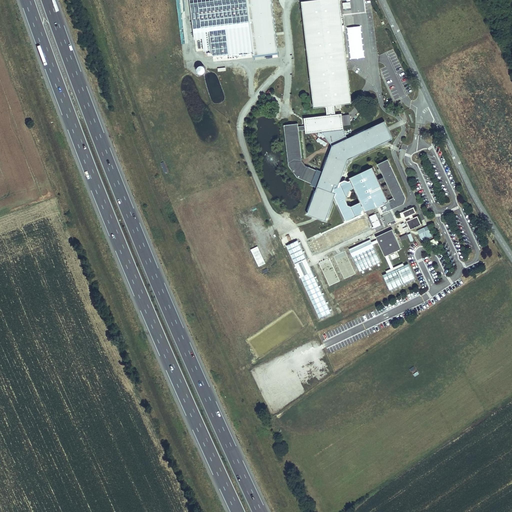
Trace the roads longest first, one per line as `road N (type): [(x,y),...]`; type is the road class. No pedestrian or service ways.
road 1 (motorway): [(259,511),(141,246),(48,0)]
road 2 (motorway): [(27,0),(122,252),(237,511)]
road 3 (unclassified): [(511,249),(469,186),(380,0)]
road 4 (unknown): [(423,117),(384,125),(419,211)]
